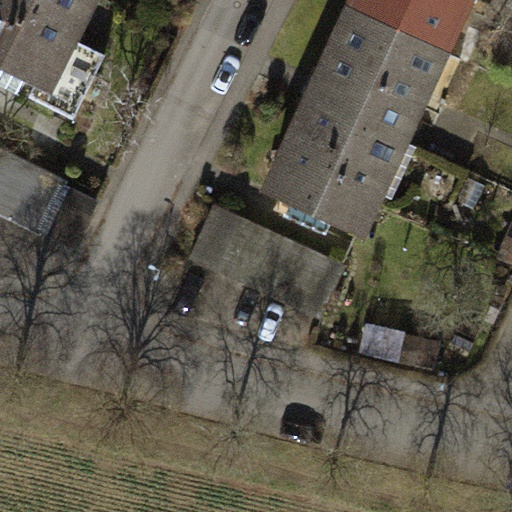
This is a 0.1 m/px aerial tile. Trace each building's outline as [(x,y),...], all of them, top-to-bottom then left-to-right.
[(0,0),(0,58),(68,89),(106,0),(0,0)] [(374,0),(366,18),(463,64),(493,0),(374,0)] [(366,18),(323,105),(420,152),(463,64),(366,18)] [(323,105),(281,193),(378,239),(420,152),(323,105)] [(69,184),(0,151),(0,215),(44,236),(69,184)] [(321,328),(348,269),(219,210),(192,269),(321,328)]
